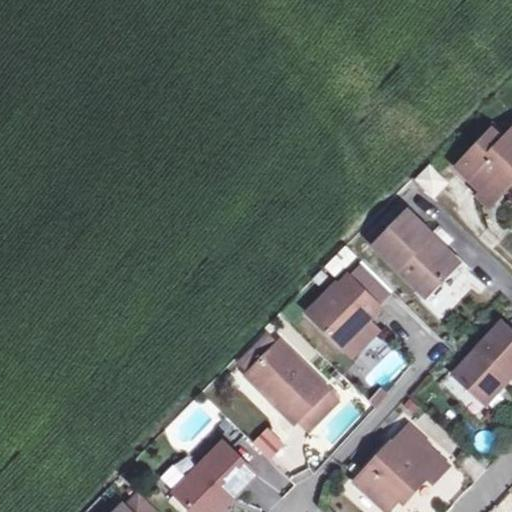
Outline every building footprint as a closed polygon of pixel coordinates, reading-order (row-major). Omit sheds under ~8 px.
[(495,130),(485,140),(496,151),(506,141),(495,130)] [(511,134),(506,141),(496,151),(485,140),(460,166),(488,193),(500,182),(509,190),(511,186),(511,134)] [(436,200),(452,184),(432,164),(416,180),(436,200)] [(500,182),(488,193),(483,199),(492,207),(509,190),(500,182)] [(424,298),(453,268),(426,242),(431,237),(406,212),(373,247),(424,298)] [(458,263),(431,237),(426,242),(453,268),(458,263)] [(340,273),(358,259),(350,249),(333,264),(340,273)] [(354,279),(383,305),(393,294),(365,268),(354,279)] [(431,305),(443,315),(471,283),(459,273),(431,305)] [(347,346),(370,322),(384,307),(383,305),(354,279),(351,277),(343,287),(338,283),(311,313),(347,346)] [(370,322),(347,346),(358,356),(381,332),(370,322)] [(505,374),(510,379),(511,376),(511,334),(500,324),(452,377),(478,402),(505,374)] [(249,376),(278,346),(268,336),(239,367),(249,376)] [(278,346),(249,376),(248,378),(298,423),(304,416),(317,427),(342,401),(280,343),(278,346)] [(505,374),(478,402),(483,407),(510,379),(505,374)] [(270,428),(254,444),(271,462),(287,447),(270,428)] [(410,488),(417,495),(430,480),(436,485),(449,470),(428,451),(433,446),(414,428),(395,448),(393,446),(358,483),(387,511),(388,511),(401,498),(410,488)] [(208,511),(229,492),(233,496),(255,474),(222,444),(174,494),(193,511),(208,511)] [(410,488),(401,498),(408,505),(417,495),(410,488)] [(229,492),(208,511),(218,511),(233,496),(229,492)] [(151,511),(136,497),(124,509),(126,511),(151,511)]
